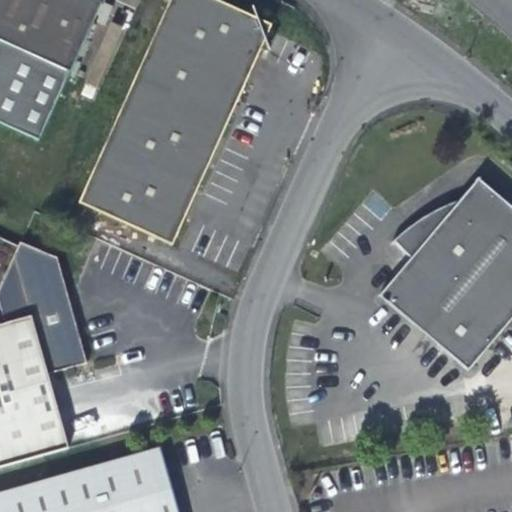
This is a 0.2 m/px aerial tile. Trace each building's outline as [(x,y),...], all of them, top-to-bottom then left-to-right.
[(0,0),(0,122),(36,138),(99,4),(89,0),(0,0)] [(172,0),(167,0),(78,204),(172,245),(262,39),(172,0)] [(511,316),(511,211),(474,180),(457,201),(436,209),(409,225),(394,239),(408,257),(377,295),(468,370),(511,316)] [(0,294),(7,320),(44,455),(68,448),(48,373),(88,362),(58,255),(22,241),(0,291),(0,294)] [(0,467),(44,455),(7,320),(0,322),(0,467)] [(175,511),(158,451),(52,480),(60,511),(175,511)] [(0,511),(60,511),(52,480),(0,494),(0,511)]
